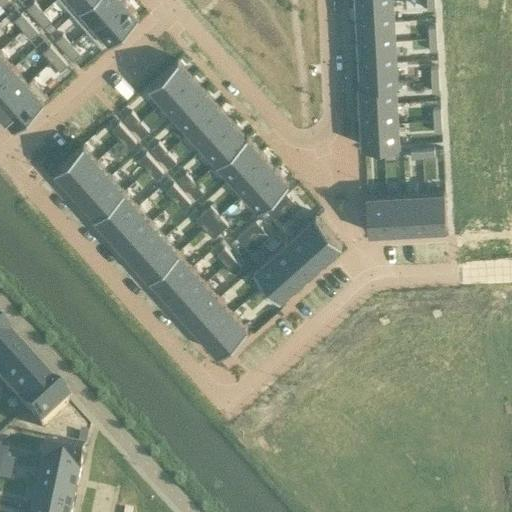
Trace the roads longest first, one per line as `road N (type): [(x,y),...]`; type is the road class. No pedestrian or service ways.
road 1 (residential): [(511,272),(370,279),(228,405),(5,159)]
road 2 (residential): [(176,7),(302,140),(318,136),(331,112),(326,0)]
road 3 (residential): [(176,7),(5,159)]
